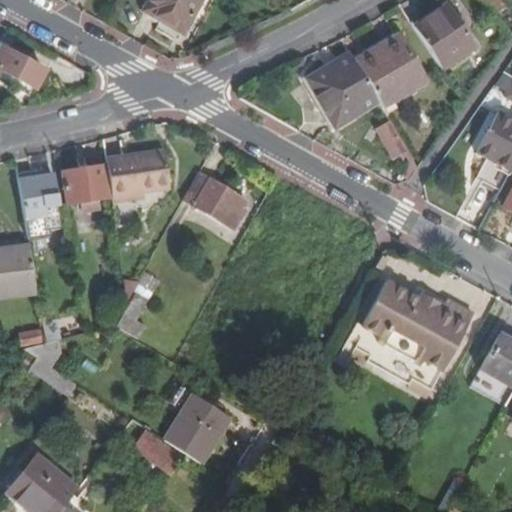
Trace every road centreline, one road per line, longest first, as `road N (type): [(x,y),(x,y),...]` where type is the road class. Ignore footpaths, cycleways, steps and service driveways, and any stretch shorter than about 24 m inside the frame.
road 1 (residential): [(511,285),(168,92)]
road 2 (residential): [(358,0),(168,92)]
road 3 (residential): [(168,92),(0,0)]
road 4 (residential): [(168,92),(0,138)]
